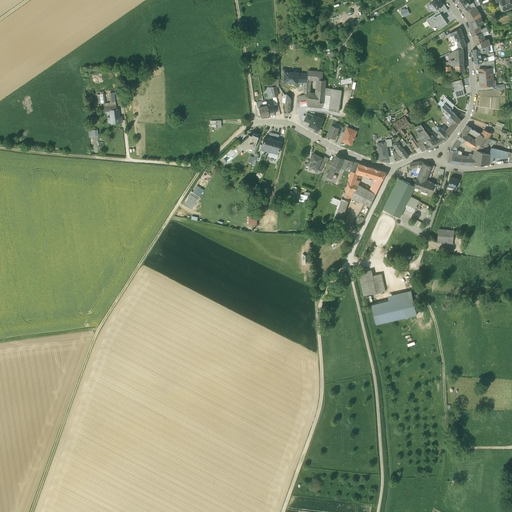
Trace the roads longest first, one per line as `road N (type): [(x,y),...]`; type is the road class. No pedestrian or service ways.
road 1 (track): [(30,511),(97,329),(203,163)]
road 2 (track): [(511,447),(447,449),(441,346),(418,274),(447,166)]
road 3 (track): [(347,261),(317,307),(321,402),(283,511)]
road 4 (track): [(347,261),(376,389),(378,511)]
road 5 (residential): [(425,156),(384,169),(289,125),(246,126)]
road 6 (residential): [(447,0),(469,39),(472,98),(452,138),(425,156)]
road 7 (track): [(235,0),(254,123)]
